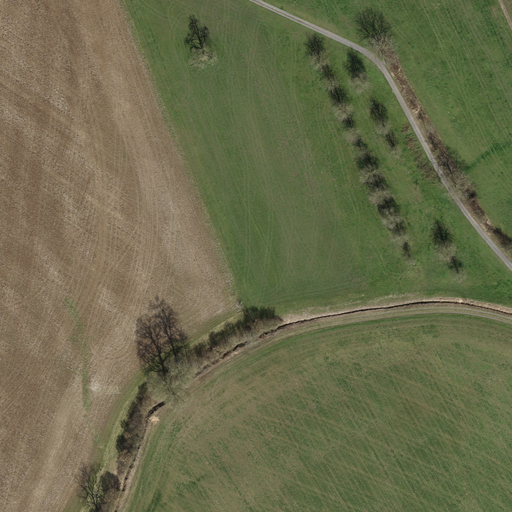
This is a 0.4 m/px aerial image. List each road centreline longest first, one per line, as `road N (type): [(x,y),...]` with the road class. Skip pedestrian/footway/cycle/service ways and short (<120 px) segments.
road 1 (track): [(511,323),(436,311),(364,317),(280,338),(162,416),(124,511)]
road 2 (track): [(511,266),(452,190),(384,68),(264,0)]
